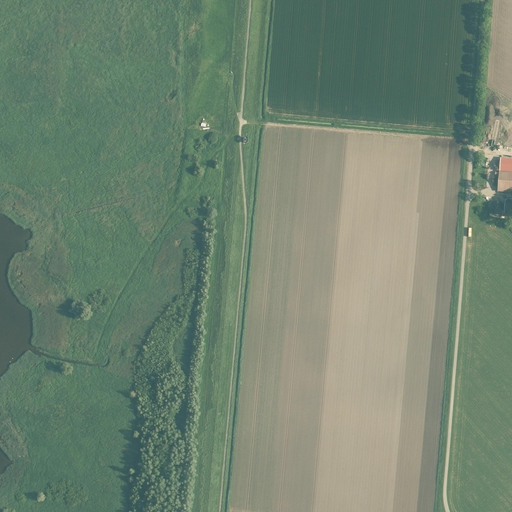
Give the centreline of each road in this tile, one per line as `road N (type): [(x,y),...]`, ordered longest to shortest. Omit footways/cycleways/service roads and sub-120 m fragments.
road 1 (unclassified): [(447,511),(481,0)]
road 2 (track): [(240,121),(471,140)]
